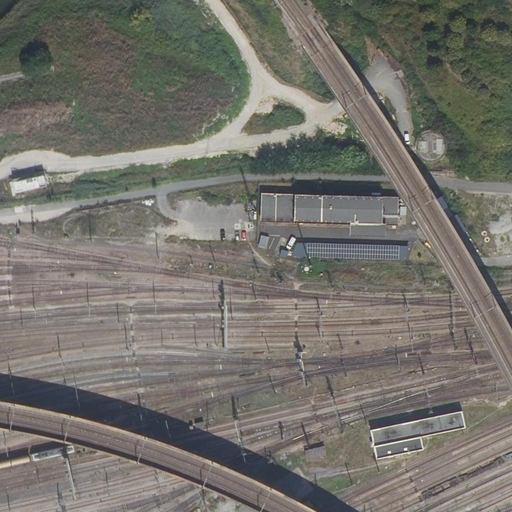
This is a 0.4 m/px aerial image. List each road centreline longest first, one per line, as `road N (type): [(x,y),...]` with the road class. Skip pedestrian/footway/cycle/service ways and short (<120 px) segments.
road 1 (unclassified): [(0,214),(239,177),(355,176),(511,189)]
road 2 (unknown): [(155,191),(168,212),(258,226),(400,232)]
